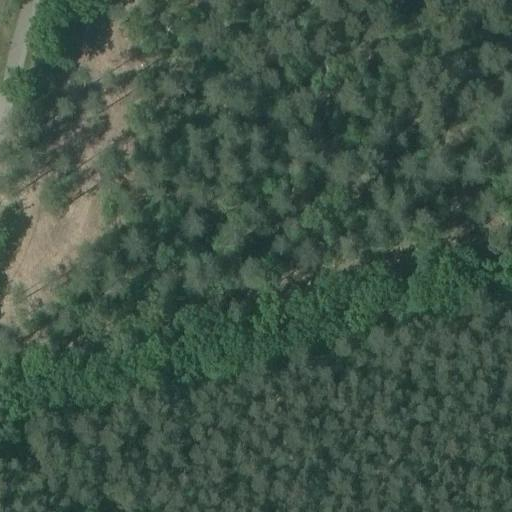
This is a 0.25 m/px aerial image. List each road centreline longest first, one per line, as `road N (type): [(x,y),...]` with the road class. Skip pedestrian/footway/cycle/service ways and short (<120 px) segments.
road 1 (track): [(67,357),(511,232)]
road 2 (unclassified): [(0,124),(32,0)]
